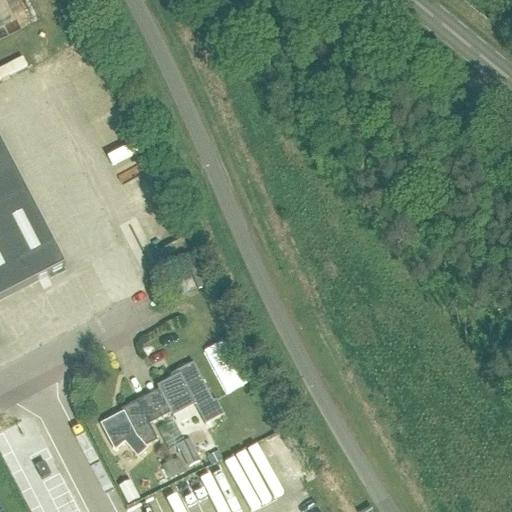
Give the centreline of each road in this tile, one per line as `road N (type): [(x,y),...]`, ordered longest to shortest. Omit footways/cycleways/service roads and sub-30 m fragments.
road 1 (primary): [(130,0),(253,270),(391,511)]
road 2 (unclassified): [(0,383),(148,308)]
road 3 (secondary): [(511,82),(410,0)]
